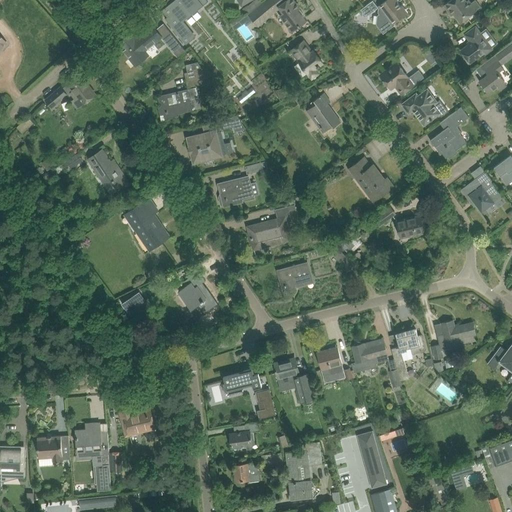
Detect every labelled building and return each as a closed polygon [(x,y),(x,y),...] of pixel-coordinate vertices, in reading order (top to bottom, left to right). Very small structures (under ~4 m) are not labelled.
[(174,0),(160,12),(161,12),(163,10),(168,17),(166,18),(166,17),(165,18),(187,44),(194,38),(193,37),(194,38),(192,39),(185,31),(188,28),(185,24),(182,21),(202,5),(203,6),(208,1),(207,0),(174,0)] [(248,13),(232,26),(235,30),(245,22),(252,17),(254,20),(259,26),(270,16),(278,9),(270,0),(265,0),(262,3),(252,10),(248,13)] [(258,0),(254,0),(249,5),(252,10),(262,3),(258,0)] [(288,0),(284,3),(279,7),(280,7),(282,5),(287,11),(281,15),(292,31),(297,27),(305,21),(301,16),(304,14),(293,0),(288,0)] [(401,7),(395,0),(388,0),(378,8),(373,1),(361,10),(367,17),(378,8),(379,8),(378,12),(379,14),(378,15),(377,23),(383,33),(394,25),(393,23),(407,13),(402,7),(401,7)] [(469,5),(465,0),(451,0),(444,6),(449,13),(452,11),(461,23),(469,17),(477,11),(477,10),(481,7),(476,1),(472,4),(472,3),(469,5)] [(131,34),(120,43),(136,64),(145,57),(148,55),(144,50),(161,37),(164,40),(172,34),(178,42),(171,48),(177,57),(186,50),(164,23),(156,29),(153,26),(136,40),(131,34)] [(476,27),(474,29),(466,35),(472,43),(461,51),(471,63),(483,54),(484,56),(492,49),(476,27)] [(309,74),(312,78),(319,73),(315,69),(323,63),(314,51),(312,52),(304,41),(292,49),(300,60),(299,61),(308,74),(309,74)] [(501,66),(500,65),(511,56),(511,42),(480,65),(487,74),(478,81),(487,93),(497,86),(500,90),(506,85),(503,81),(504,80),(496,70),(501,66)] [(381,75),(390,86),(391,89),(396,86),(402,94),(424,78),(419,70),(408,79),(406,77),(407,76),(397,63),(381,75)] [(185,73),(188,87),(207,83),(203,68),(185,73)] [(95,95),(80,74),(79,72),(67,81),(69,84),(63,88),(62,87),(46,99),(52,107),(67,96),(68,96),(72,93),(76,99),(73,102),(78,108),(95,95)] [(243,94),(238,98),(242,103),(256,91),(252,86),(247,90),(246,89),(242,93),(243,94)] [(159,96),(161,106),(159,107),(162,119),(176,116),(176,113),(183,111),(193,109),(202,107),(197,87),(188,89),(172,93),(173,96),(160,99),(159,96)] [(440,100),(438,101),(428,89),(419,96),(417,93),(402,104),(409,114),(413,111),(424,126),(440,114),(441,116),(448,111),(440,100)] [(307,111),(313,118),(315,116),(326,130),(333,125),(334,127),(341,122),(331,108),(330,109),(326,105),(331,102),(324,93),(314,100),(317,103),(307,111)] [(442,131),(430,140),(441,154),(443,152),(447,157),(449,156),(451,158),(458,152),(456,150),(465,143),(458,134),(461,132),(457,126),(469,117),(462,108),(461,107),(447,117),(452,123),(445,129),(442,131)] [(237,116),(216,121),(218,130),(234,126),(235,131),(246,128),(237,116)] [(24,130),(33,122),(29,117),(20,125),(24,130)] [(217,133),(216,130),(187,137),(189,147),(188,147),(190,154),(191,154),(193,163),(222,156),(222,154),(226,153),(221,132),(217,133)] [(103,148),(87,159),(112,195),(131,183),(114,158),(112,160),(103,148)] [(511,155),(511,154),(494,167),(500,175),(507,184),(511,180),(511,155)] [(65,164),(69,169),(83,160),(79,155),(65,164)] [(42,163),(48,171),(56,165),(50,157),(42,163)] [(353,166),(350,168),(356,177),(360,175),(377,198),(393,186),(387,178),(384,180),(373,165),(371,166),(364,158),(353,166)] [(245,166),(247,174),(268,168),(266,161),(245,166)] [(488,194),(497,187),(492,181),(485,171),(461,189),(471,203),(474,201),(482,211),(484,214),(488,212),(485,208),(494,202),(488,194)] [(223,206),(224,206),(236,203),(243,201),(243,199),(253,196),(253,195),(250,184),(248,177),(238,179),(219,184),(222,194),(220,194),(219,197),(221,204),(223,206)] [(296,198),(306,212),(312,207),(306,200),(312,196),(307,189),(296,198)] [(152,248),(158,243),(169,236),(164,229),(163,229),(152,213),(157,210),(149,198),(125,214),(134,227),(136,225),(152,248)] [(267,222),(249,227),(255,248),(292,238),(287,222),(292,221),(289,211),(296,209),(295,204),(276,209),(278,219),(267,222)] [(390,208),(375,219),(379,225),(395,214),(390,208)] [(421,216),(413,218),(397,221),(401,237),(425,231),(421,216)] [(339,244),(347,253),(352,248),(344,239),(339,244)] [(341,262),(347,257),(334,243),(328,248),(341,262)] [(284,292),(296,289),(295,284),(312,279),(312,282),(313,282),(307,262),(278,270),(282,282),(285,281),(286,284),(285,284),(287,291),(284,292)] [(184,286),(179,290),(188,303),(192,309),(199,304),(204,312),(218,303),(207,287),(204,288),(201,283),(203,282),(206,280),(199,271),(188,278),(182,283),(184,286)] [(140,291),(122,303),(129,312),(146,301),(140,291)] [(458,338),(476,333),(473,322),(455,327),(453,320),(442,323),(444,334),(437,335),(440,345),(433,346),(436,359),(443,357),(442,351),(455,347),(453,340),(458,339),(458,338)] [(396,334),(388,337),(392,349),(401,381),(409,379),(404,360),(414,357),(413,354),(426,350),(424,344),(422,334),(418,335),(416,329),(412,330),(407,332),(396,334)] [(355,345),(352,346),(357,362),(352,363),(355,371),(370,367),(370,364),(389,358),(383,339),(369,343),(364,344),(364,343),(361,343),(361,342),(358,342),(356,342),(354,344),(355,345)] [(502,347),(494,356),(511,369),(511,375),(511,377),(511,345),(508,351),(502,347)] [(338,347),(318,352),(322,371),(329,369),(330,374),(344,370),(347,379),(353,378),(350,368),(344,370),(338,347)] [(294,358),(275,363),(278,378),(279,380),(294,376),(297,388),(301,402),(307,401),(314,399),(309,378),(302,380),(301,380),(301,378),(300,372),(299,369),(297,370),(294,358)] [(389,361),(392,371),(390,372),(391,378),(394,377),(395,383),(393,383),(394,387),(401,385),(394,359),(389,360),(389,361)] [(434,363),(437,372),(444,370),(442,361),(434,363)] [(253,369),(224,376),(227,389),(237,386),(253,382),(254,388),(262,386),(259,374),(259,373),(254,374),(253,369)] [(266,408),(257,410),(260,419),(276,415),(270,389),(258,392),(260,401),(264,400),(266,408)] [(476,403),(469,397),(460,408),(476,403)] [(147,412),(133,416),(130,403),(117,407),(124,430),(128,429),(130,436),(156,429),(150,409),(146,410),(147,412)] [(232,433),(231,433),(233,447),(233,446),(247,445),(248,450),(253,449),(252,444),(252,440),(255,440),(254,433),(251,433),(250,431),(253,431),(261,430),(260,422),(245,424),(246,432),(232,434),(232,433)] [(77,448),(76,448),(77,459),(93,458),(93,455),(101,454),(102,464),(96,465),(98,490),(112,489),(109,454),(110,454),(109,452),(110,452),(107,424),(100,424),(100,423),(92,423),(92,429),(76,430),(77,448)] [(373,430),(358,435),(360,444),(376,439),(373,430)] [(71,459),(70,445),(69,435),(38,437),(39,458),(40,466),(53,465),(53,462),(63,461),(63,460),(71,459)] [(511,459),(511,436),(488,445),(495,466),(511,459)] [(376,439),(360,444),(363,452),(378,448),(376,439)] [(296,451),(287,452),(288,464),(290,482),(289,482),(291,499),(313,496),(314,496),(314,491),(312,479),(310,480),(308,466),(322,464),(319,442),(306,443),(307,450),(296,451)] [(0,446),(0,484),(1,484),(1,486),(2,486),(2,481),(2,474),(16,475),(17,477),(23,477),(25,477),(26,449),(14,449),(14,447),(9,447),(9,445),(3,445),(3,447),(0,446)] [(378,448),(363,452),(365,461),(380,457),(378,448)] [(110,452),(109,452),(110,454),(111,470),(124,469),(122,451),(110,452)] [(284,469),(282,455),(282,452),(280,452),(281,453),(262,455),(263,467),(278,465),(278,470),(284,469)] [(380,457),(365,461),(367,470),(383,465),(380,457)] [(257,462),(255,462),(248,463),(235,464),(237,480),(249,478),(250,481),(260,480),(257,462)] [(383,465),(367,470),(370,478),(385,474),(383,465)] [(451,470),(454,477),(461,475),(459,468),(451,470)] [(385,474),(370,478),(372,487),(388,483),(385,474)] [(448,502),(439,477),(427,481),(434,500),(432,501),(434,507),(448,502)] [(397,511),(390,486),(371,492),(376,511),(397,511)] [(117,505),(116,495),(80,499),(81,509),(117,505)] [(502,511),(498,496),(489,499),(493,511),(502,511)]
